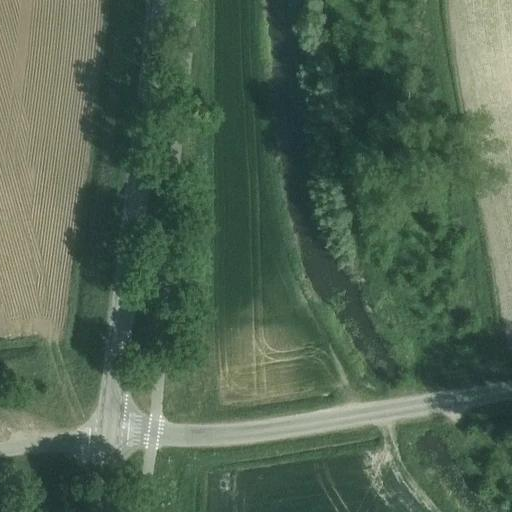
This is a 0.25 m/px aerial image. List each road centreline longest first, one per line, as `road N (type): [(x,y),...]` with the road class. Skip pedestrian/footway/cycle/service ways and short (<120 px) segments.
road 1 (tertiary): [(108,438),(157,0)]
road 2 (unclassified): [(108,438),(245,436),(511,390)]
